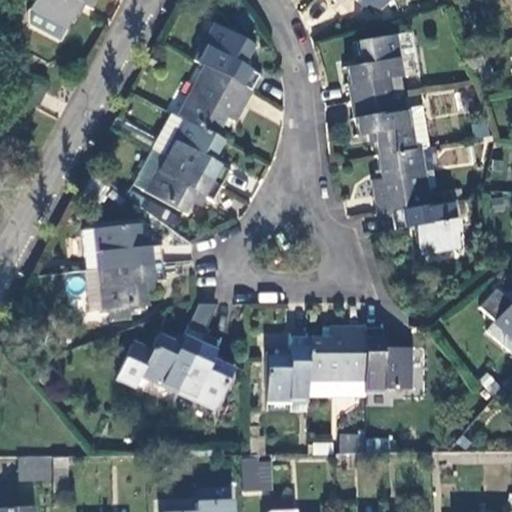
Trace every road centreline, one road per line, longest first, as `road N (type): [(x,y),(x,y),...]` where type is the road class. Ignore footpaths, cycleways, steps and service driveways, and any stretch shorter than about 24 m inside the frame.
road 1 (residential): [(0,263),(147,0)]
road 2 (residential): [(294,196),(337,242),(340,284),(232,280),(228,248)]
road 3 (residential): [(266,0),(294,64),(305,127),(294,196)]
